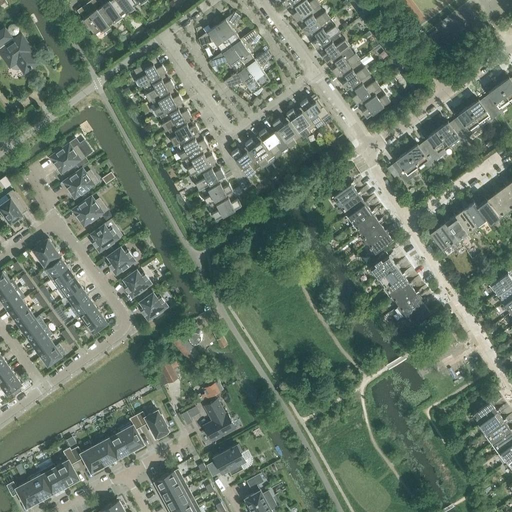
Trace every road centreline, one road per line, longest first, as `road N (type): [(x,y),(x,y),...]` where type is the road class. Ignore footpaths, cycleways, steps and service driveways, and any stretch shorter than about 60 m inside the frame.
road 1 (residential): [(43,386),(131,324),(59,223)]
road 2 (residential): [(511,387),(407,219)]
